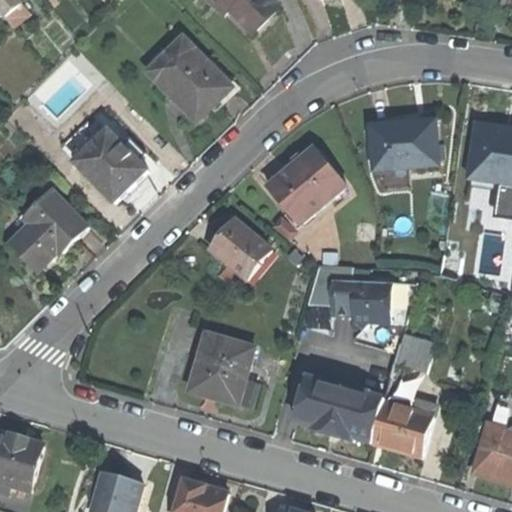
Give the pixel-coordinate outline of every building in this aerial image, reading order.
[(0,0),(0,10),(10,22),(24,10),(16,0),(0,0)] [(232,13),(255,37),(267,26),(282,11),(270,0),(205,0),(225,20),(232,13)] [(151,75),(199,125),(218,107),(235,90),(187,41),(151,75)] [(375,175),(441,170),(438,125),(398,128),(373,130),(375,175)] [(511,187),(511,131),(510,132),(477,127),(470,181),(511,187)] [(72,157),(118,206),(134,189),(150,175),(113,135),(106,140),(98,131),(72,157)] [(347,192),(316,151),(293,168),(268,186),(302,229),(347,192)] [(13,247),(40,274),(65,250),(69,254),(77,245),(93,230),(55,191),(26,220),(33,227),(13,247)] [(276,254),(245,228),(231,244),(219,257),(234,270),(228,277),(239,287),(246,279),(251,284),(276,254)] [(374,327),(395,328),(395,287),(336,284),(335,318),(357,319),(357,325),(360,325),(365,333),(374,327)] [(260,349),(212,336),(194,395),(213,400),(242,409),(243,406),(256,410),(262,389),(250,385),(260,349)] [(407,337),(405,346),(399,367),(432,375),(439,345),(407,337)] [(367,372),(396,379),(399,367),(405,346),(377,338),(367,372)] [(336,436),(379,446),(389,406),(390,401),(311,381),(299,426),(336,436)] [(428,461),(442,410),(423,404),(420,413),(389,406),(379,446),(407,455),(428,461)] [(511,486),(511,425),(499,422),(496,431),(492,430),(478,476),(505,484),(511,486)] [(0,485),(34,495),(47,450),(13,441),(0,436),(0,485)] [(96,511),(139,511),(145,489),(126,483),(106,477),(96,511)] [(182,511),(228,511),(233,497),(211,491),(190,485),(182,511)]
